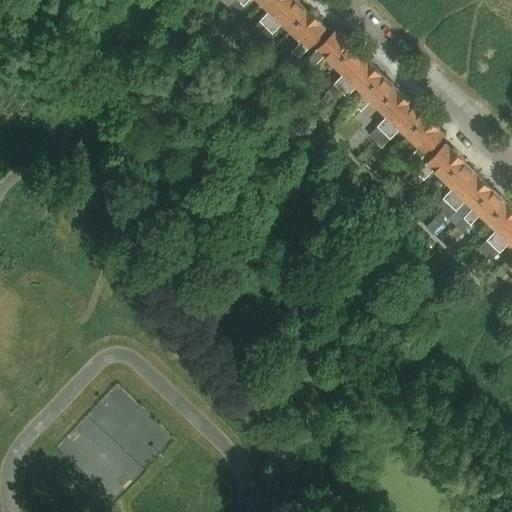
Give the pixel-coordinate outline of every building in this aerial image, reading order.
[(236,0),(230,7),(236,13),(245,4),(245,5),(249,0),(261,0),(263,2),(265,0),(236,0)] [(262,20),(253,29),(259,35),(293,0),(265,0),(263,2),(272,10),(261,20),(262,20)] [(298,0),(293,0),(259,35),(266,41),(274,32),(274,33),(284,22),(294,31),(313,11),(311,9),(310,11),(298,0)] [(279,79),(292,66),(328,28),(322,23),(324,21),(313,11),(294,31),(304,41),(294,51),(285,60),(273,73),(279,79)] [(338,29),(294,75),(302,84),(319,67),(317,65),(326,55),(336,64),(356,44),(345,33),(343,35),(338,29)] [(336,84),(327,93),(333,99),(370,61),(356,46),(357,45),(356,44),(336,64),(346,73),(335,84),(336,84)] [(370,61),(333,99),(339,105),(348,96),(358,85),(366,93),(384,74),(370,61)] [(325,65),(320,70),(326,76),(331,71),(325,65)] [(356,104),(348,112),(354,119),(362,110),(363,110),(373,99),(381,107),(399,88),(384,74),(366,93),(356,103),(356,104)] [(379,126),(371,135),(377,141),(414,102),(399,88),(381,107),(389,115),(379,126)] [(414,102),(377,141),(383,146),(392,138),(402,127),(412,137),(431,117),(429,115),(427,116),(414,102)] [(411,157),(403,165),(409,171),(446,133),(440,128),(441,126),(431,117),(412,137),(421,146),(411,156),(411,157)] [(447,143),(411,181),(417,187),(425,178),(426,179),(436,168),(446,178),(465,158),(454,147),(453,149),(447,143)] [(443,212),(479,174),(465,160),(466,159),(465,158),(446,178),(455,187),(445,197),(437,206),(443,212)] [(475,206),(493,188),(479,174),(443,212),(449,218),(457,209),(458,209),(468,199),(475,206)] [(490,221),(508,202),(493,188),(475,206),(465,217),(466,217),(457,226),(463,232),(472,223),(482,213),(490,221)] [(489,239),(480,248),(486,254),(511,227),(511,205),(508,202),(490,221),(498,228),(488,239),(489,239)] [(443,212),(436,219),(442,225),(449,218),(443,212)] [(511,227),(486,254),(493,260),(501,251),(511,241),(511,227)]
